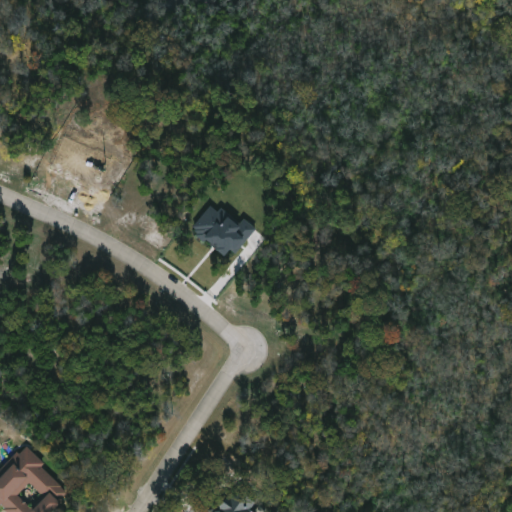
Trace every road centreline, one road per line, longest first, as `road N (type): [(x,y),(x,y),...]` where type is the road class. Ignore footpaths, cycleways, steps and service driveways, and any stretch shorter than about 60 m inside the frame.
road 1 (residential): [(245,349),(122,253),(0,194)]
road 2 (residential): [(137,511),(245,349)]
